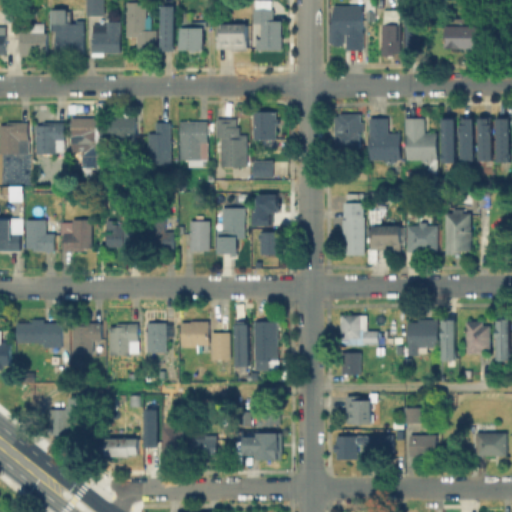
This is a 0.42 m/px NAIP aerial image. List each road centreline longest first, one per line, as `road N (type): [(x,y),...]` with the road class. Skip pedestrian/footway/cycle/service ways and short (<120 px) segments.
road 1 (residential): [(309,487),(308,0)]
road 2 (residential): [(511,83),(194,85)]
road 3 (residential): [(309,285),(0,287)]
road 4 (residential): [(309,487),(134,489),(104,509)]
road 5 (residential): [(511,486),(309,487)]
road 6 (residential): [(511,284),(309,285)]
